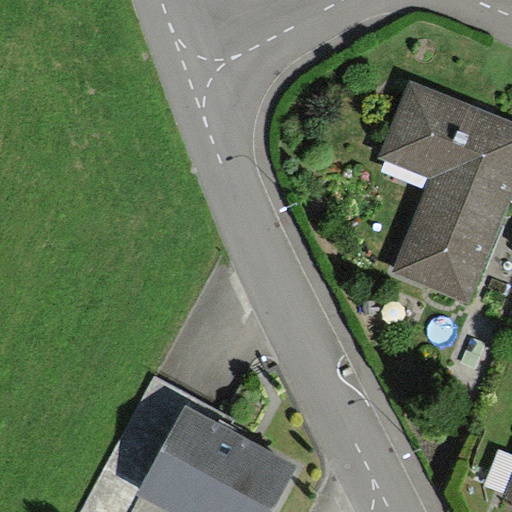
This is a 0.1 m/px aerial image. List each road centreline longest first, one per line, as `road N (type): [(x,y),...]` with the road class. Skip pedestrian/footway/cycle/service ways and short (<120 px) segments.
road 1 (residential): [(182,80),(383,511)]
road 2 (residential): [(182,80),(338,0)]
